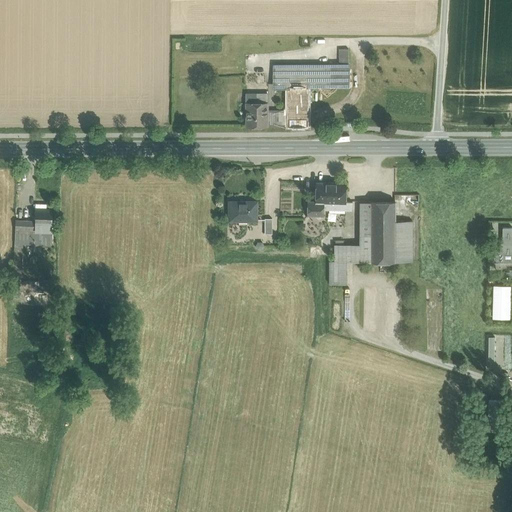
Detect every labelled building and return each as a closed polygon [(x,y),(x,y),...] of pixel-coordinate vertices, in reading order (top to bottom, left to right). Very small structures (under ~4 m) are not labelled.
[(330,64),(330,87),(348,87),(348,51),(341,51),(341,64),(330,64)] [(275,65),(274,87),(277,87),(288,87),(309,87),(330,87),(330,64),(275,65)] [(309,87),(288,87),(287,94),(287,114),(287,126),(308,126),(308,124),(309,87)] [(268,94),(246,94),(246,126),(268,126),(268,114),(268,94)] [(287,114),(275,114),(275,126),(287,126),(287,114)] [(346,183),(316,182),(315,201),(308,201),(308,215),(324,216),(324,209),(352,210),(352,202),(346,202),(346,183)] [(257,201),(229,201),(229,220),(257,220),(257,201)] [(395,201),(371,201),(371,202),(360,202),(360,228),(371,228),(371,248),(371,262),(395,262),(395,221),(395,201)] [(52,210),(36,209),(36,220),(36,231),(52,231),(52,210)] [(36,220),(24,220),(16,220),(15,243),(20,243),(52,243),(52,231),(36,231),(36,220)] [(412,221),(395,221),(395,262),(413,261),(412,221)] [(511,227),(503,228),(503,243),(495,243),(494,262),(511,261),(511,227)] [(371,228),(360,228),(360,244),(360,249),(371,248),(371,228)] [(360,244),(335,244),(335,261),(330,261),(330,284),(345,284),(345,262),(371,262),(371,248),(360,249),(360,244)] [(20,281),(16,281),(16,291),(51,290),(51,281),(20,281)] [(510,286),(494,286),(493,318),(509,318),(510,286)] [(501,431),(501,400),(489,400),(488,431),(501,431)]
